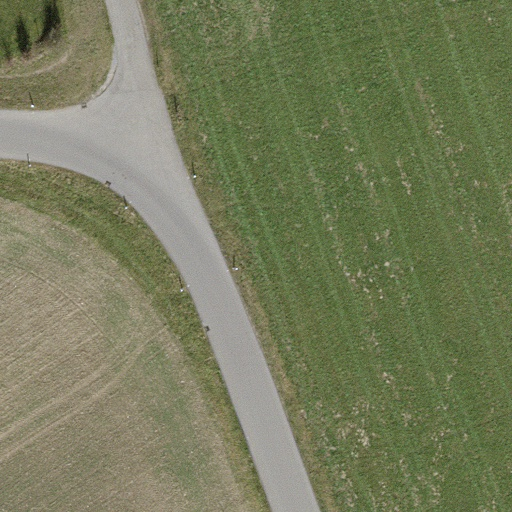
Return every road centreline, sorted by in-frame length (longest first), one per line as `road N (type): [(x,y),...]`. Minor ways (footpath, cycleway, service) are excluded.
road 1 (unclassified): [(302,511),(189,229),(125,161)]
road 2 (residential): [(125,161),(139,109),(121,0)]
road 3 (unclassified): [(125,161),(54,139),(0,138)]
